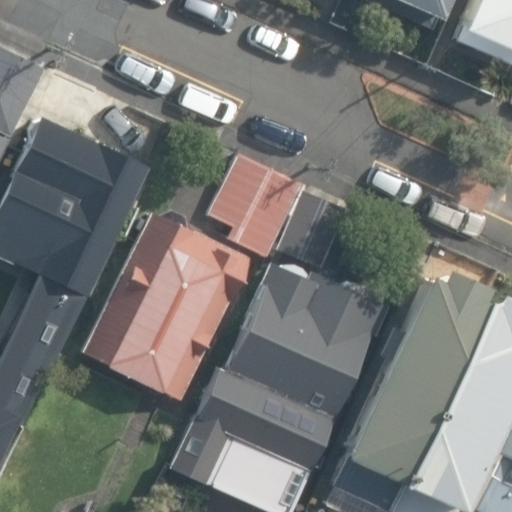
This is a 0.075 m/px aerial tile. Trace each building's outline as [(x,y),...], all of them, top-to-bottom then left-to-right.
[(410,0),(444,15),(450,0),(410,0)] [(511,0),(470,0),(462,18),(511,41),(511,0)] [(0,43),(0,122),(3,124),(32,57),(0,43)] [(137,156),(28,108),(0,169),(0,250),(17,259),(0,296),(0,389),(27,402),(137,156)] [(293,172),(234,144),(201,213),(260,241),(293,172)] [(240,248),(146,202),(78,339),(173,386),(240,248)] [(368,296),(262,250),(196,404),(302,449),(368,296)] [(478,278),(426,254),(338,447),(391,471),(478,278)] [(511,292),(478,278),(391,471),(449,497),(511,358),(511,292)] [(511,387),(459,511),(511,511),(511,510),(511,387)] [(0,440),(15,407),(0,400),(0,440)]
